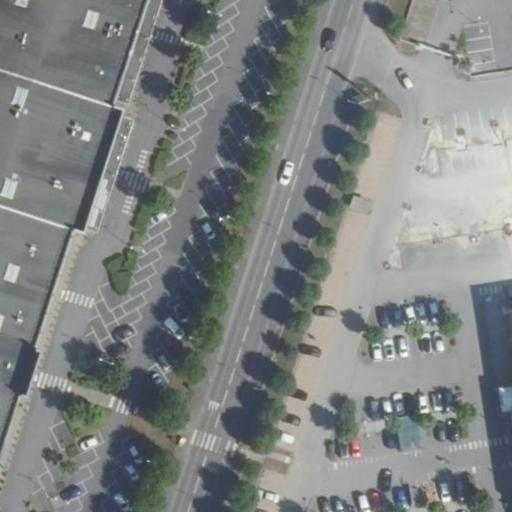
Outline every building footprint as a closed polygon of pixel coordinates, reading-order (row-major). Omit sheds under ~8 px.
[(0,0),(0,425),(8,402),(12,403),(27,356),(23,355),(61,237),(71,240),(73,233),(111,119),(112,114),(103,111),(104,105),(139,0),(0,0)] [(139,0),(104,105),(119,110),(154,0),(139,0)] [(125,124),(111,119),(73,233),(87,238),(125,124)] [(511,433),(511,436),(509,450),(509,467),(510,472),(511,479),(511,511),(511,318),(501,321),(511,399),(511,433)] [(511,416),(500,418),(511,503),(511,479),(510,472),(509,467),(509,450),(511,436),(511,433),(511,416)]
